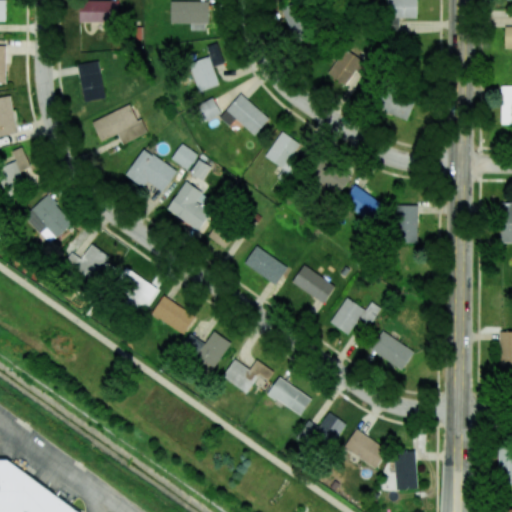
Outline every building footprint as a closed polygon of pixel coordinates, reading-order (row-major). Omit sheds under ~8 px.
[(117,0),(88,0),(79,0),(79,22),(96,22),(96,24),(117,24),(117,0)] [(171,23),(190,23),(190,30),(208,30),(208,0),(170,1),(171,23)] [(302,0),(283,5),(291,37),(310,32),(302,0)] [(417,0),(387,0),(387,31),(398,32),(398,17),(417,18),(417,0)] [(198,92),(219,85),(213,67),(225,63),(218,42),(206,46),(209,56),(189,63),(198,92)] [(355,70),(361,73),(367,64),(344,48),(327,73),(344,85),(355,70)] [(105,97),(98,60),(77,64),(85,102),(105,97)] [(407,120),(414,101),(385,89),(377,108),(407,120)] [(229,126),(236,118),(254,135),(269,119),(241,93),(219,117),(229,126)] [(0,97),(0,135),(15,134),(11,96),(0,97)] [(205,122),(221,113),(212,97),(196,106),(205,122)] [(92,121),(100,141),(117,133),(122,144),(147,133),(141,118),(137,120),(130,104),(92,121)] [(302,143),(280,131),(265,157),(285,168),(282,173),(290,177),(296,167),(290,163),(302,143)] [(171,158),(187,169),(197,154),(182,143),(171,158)] [(32,170),(23,146),(12,150),(16,161),(0,167),(0,176),(4,189),(37,177),(35,169),(32,170)] [(177,171),(144,147),(125,174),(143,187),(147,181),(162,192),(177,171)] [(202,180),(211,167),(199,159),(190,173),(202,180)] [(319,159),(310,179),(341,193),(350,174),(319,159)] [(167,209),(199,230),(211,212),(206,208),(212,199),(185,181),(167,209)] [(384,206),(355,183),(342,201),(371,223),(384,206)] [(73,221),(47,194),(24,216),(50,243),(73,221)] [(501,243),(511,242),(511,200),(502,200),(501,243)] [(418,242),(416,204),(394,205),(396,243),(418,242)] [(207,237),(225,247),(234,232),(217,221),(207,237)] [(71,252),(64,263),(92,281),(109,255),(92,244),(82,259),(71,252)] [(287,267),(256,245),(244,263),(275,285),(287,267)] [(159,291),(126,265),(111,286),(139,307),(141,304),(146,307),(159,291)] [(292,282),(323,303),(335,286),(303,265),(292,282)] [(151,315),(185,333),(195,314),(162,296),(151,315)] [(369,327),(381,308),(370,302),(365,310),(346,297),(330,322),(349,334),(357,320),(369,327)] [(181,346),(214,368),(231,342),(213,330),(205,343),(189,333),(181,346)] [(370,349),(402,370),(414,351),(382,330),(370,349)] [(222,377),(246,392),(256,376),(267,383),(274,372),(255,360),(250,368),(234,358),(222,377)] [(312,399),(279,377),(267,394),(301,416),(312,399)] [(307,420),(298,436),(318,448),(320,446),(329,451),(346,423),(328,412),(319,427),(307,420)] [(344,447),(375,468),(387,449),(356,429),(344,447)] [(511,484),(511,449),(499,449),(498,488),(511,488),(511,485),(511,484)] [(394,451),(395,489),(417,488),(416,450),(394,451)] [(0,511),(81,511),(8,460),(0,460),(0,511)]
